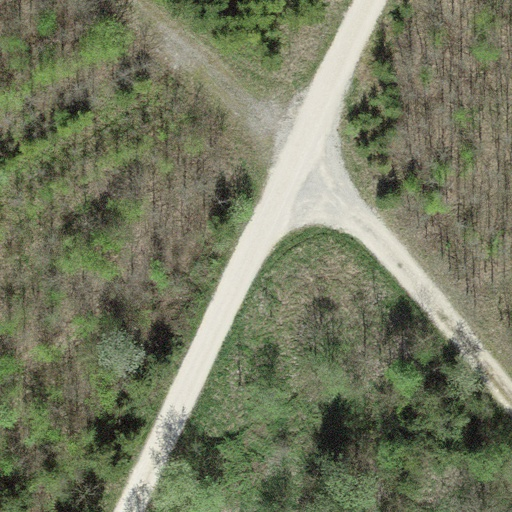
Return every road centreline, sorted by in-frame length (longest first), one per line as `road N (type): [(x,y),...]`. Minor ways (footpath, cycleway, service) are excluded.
road 1 (track): [(138,511),(387,0)]
road 2 (track): [(511,405),(307,160),(130,0)]
